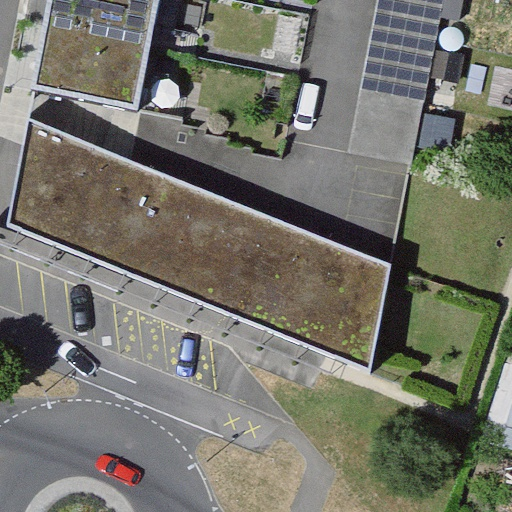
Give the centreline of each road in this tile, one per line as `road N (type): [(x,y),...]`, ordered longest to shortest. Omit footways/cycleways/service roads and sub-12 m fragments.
road 1 (residential): [(142,386),(0,326)]
road 2 (primary): [(121,445),(53,441),(0,479)]
road 3 (residential): [(259,433),(142,386)]
